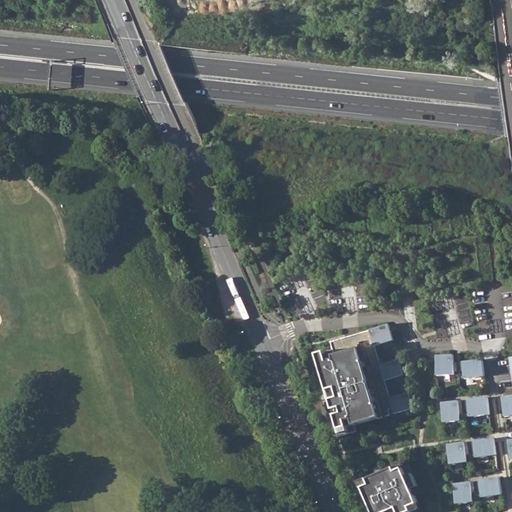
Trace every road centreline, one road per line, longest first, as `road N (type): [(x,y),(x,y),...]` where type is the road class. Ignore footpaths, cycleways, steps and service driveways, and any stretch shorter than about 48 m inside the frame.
road 1 (motorway): [(0,66),(511,120)]
road 2 (motorway): [(511,98),(0,45)]
road 3 (residential): [(262,340),(390,316),(424,347),(490,351),(511,505)]
road 4 (tertiary): [(262,340),(114,0)]
road 5 (tertiary): [(335,511),(262,340)]
